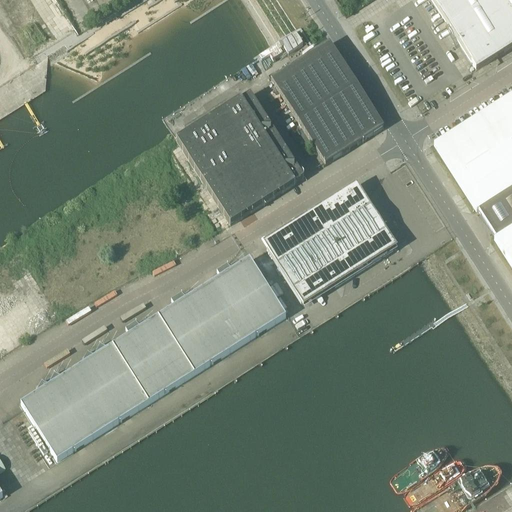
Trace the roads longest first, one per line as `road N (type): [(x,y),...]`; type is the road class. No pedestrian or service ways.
road 1 (unclassified): [(511,310),(404,141)]
road 2 (residential): [(238,243),(404,141)]
road 3 (unclassified): [(404,141),(314,0)]
road 4 (unclassified): [(404,141),(511,72)]
